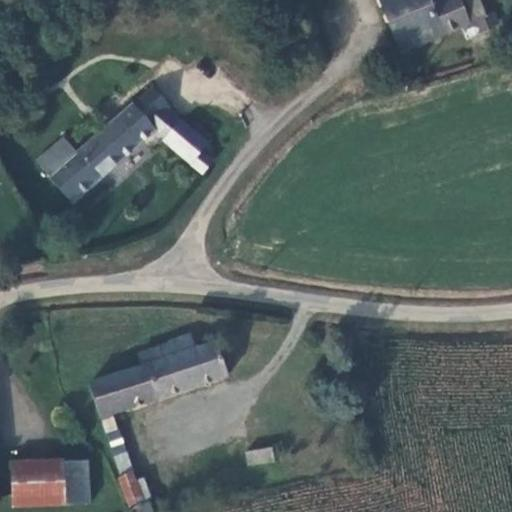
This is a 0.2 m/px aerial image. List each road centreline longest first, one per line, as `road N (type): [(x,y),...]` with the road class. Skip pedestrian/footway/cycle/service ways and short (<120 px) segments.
road 1 (unclassified): [(511,307),(426,310),(167,281)]
road 2 (unclassified): [(167,281),(201,215),(273,123),(354,55)]
road 3 (unclassified): [(167,281),(79,281),(0,294)]
